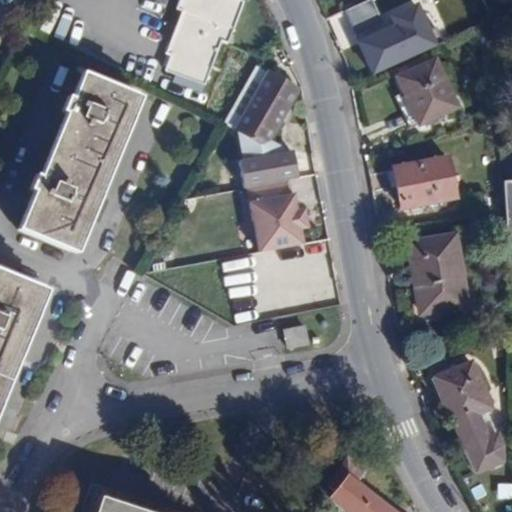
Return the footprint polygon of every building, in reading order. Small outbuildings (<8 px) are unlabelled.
[(241,3),(233,0),(179,0),(176,9),(182,11),(165,53),(171,55),(166,71),(203,85),(220,41),(226,43),(241,3)] [(367,0),(362,0),(336,11),(363,73),(431,44),(411,0),(402,0),(373,12),(367,0)] [(62,38),(76,20),(60,7),(46,25),(62,38)] [(406,99),(418,124),(455,107),(434,61),(398,78),(406,99)] [(229,157),(253,170),(297,90),(267,72),(233,131),(242,135),(229,157)] [(140,97),(82,74),(72,99),(68,98),(63,112),(66,114),(40,177),(36,176),(30,189),(34,192),(18,230),(77,253),(140,97)] [(408,129),(418,124),(406,99),(395,103),(408,129)] [(215,138),(221,141),(229,128),(222,124),(215,138)] [(210,146),(223,153),(228,145),(221,141),(215,138),(210,146)] [(210,146),(203,159),(217,166),(223,153),(210,146)] [(454,198),(446,157),(392,167),(400,209),(454,198)] [(302,193),(250,203),(258,249),(310,242),(308,230),(316,229),(313,208),(304,208),(302,193)] [(466,306),(454,235),(405,243),(416,314),(466,306)] [(0,403),(46,291),(0,273),(0,403)] [(306,344),(303,329),(284,332),(287,347),(306,344)] [(433,378),(463,449),(477,444),(487,466),(500,461),(501,445),(496,433),(486,437),(477,415),(490,409),(469,362),(433,378)] [(477,444),(463,449),(473,472),(487,466),(477,444)] [(366,471),(347,455),(328,488),(335,493),(331,499),(347,511),(393,511),(356,482),(366,471)] [(141,511),(98,498),(93,511),(141,511)]
